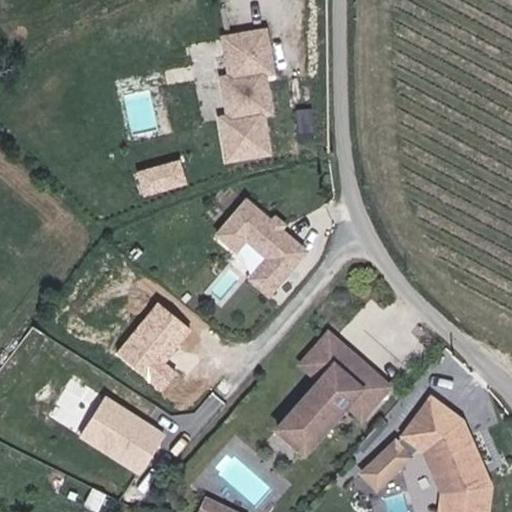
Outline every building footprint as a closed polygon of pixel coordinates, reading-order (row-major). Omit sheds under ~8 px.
[(224,113),(217,114),(222,162),(277,156),(263,25),(215,31),(224,113)] [(140,195),(188,180),(179,154),(131,168),(140,195)] [(209,232),(234,253),(243,242),(260,256),(243,277),(269,298),(310,247),(241,192),(209,232)] [(386,381),(328,330),(303,359),(320,374),(276,424),(303,447),(346,398),(360,410),(386,381)] [(144,471),(165,425),(96,393),(75,439),(144,471)] [(476,467),(482,465),(462,420),(432,398),(407,434),(427,449),(429,447),(448,487),(447,505),(443,505),(442,511),(486,511),(490,481),(482,481),(476,467)] [(235,447),(217,473),(265,505),(283,479),(235,447)] [(429,447),(427,449),(436,471),(445,489),(443,505),(447,505),(448,487),(429,447)] [(490,481),(482,465),(476,467),(482,481),(490,481)] [(87,511),(90,507),(80,502),(77,508),(86,511),(87,511)]
